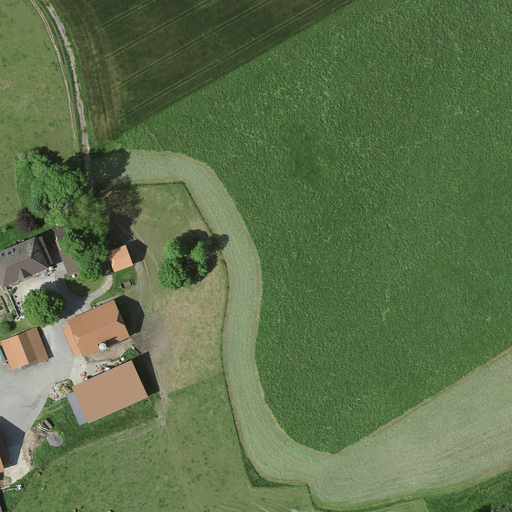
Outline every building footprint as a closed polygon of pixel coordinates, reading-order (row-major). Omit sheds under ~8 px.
[(0,251),(0,282),(2,287),(48,268),(46,265),(51,263),(40,238),(35,240),(33,236),(0,251)] [(58,250),(69,276),(86,269),(76,243),(58,250)] [(106,253),(113,273),(132,266),(125,247),(106,253)] [(81,353),(83,357),(129,337),(113,301),(67,321),(69,325),(62,328),(75,356),(81,353)] [(1,343),(13,372),(49,357),(36,327),(1,343)] [(75,393),(88,420),(146,391),(133,365),(75,393)] [(0,467),(9,464),(0,436),(0,467)]
